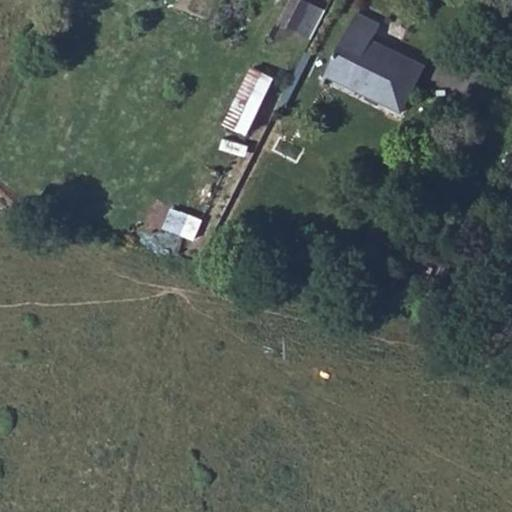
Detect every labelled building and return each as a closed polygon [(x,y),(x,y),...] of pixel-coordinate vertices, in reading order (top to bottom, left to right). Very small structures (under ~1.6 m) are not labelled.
[(312,36),(327,8),(312,0),(286,0),(278,17),(312,36)] [(380,25),(357,13),(326,74),(345,85),(346,82),(380,99),(385,91),(403,101),(422,66),(397,52),(395,56),(371,43),(380,25)] [(228,126),(254,136),(277,76),(251,66),(228,126)] [(403,231),(376,218),(363,244),(376,251),(390,258),(403,231)] [(502,253),(511,257),(511,231),(511,232),(502,253)] [(376,251),(361,279),(375,286),(390,258),(376,251)] [(410,283),(398,278),(394,288),(405,293),(410,283)]
